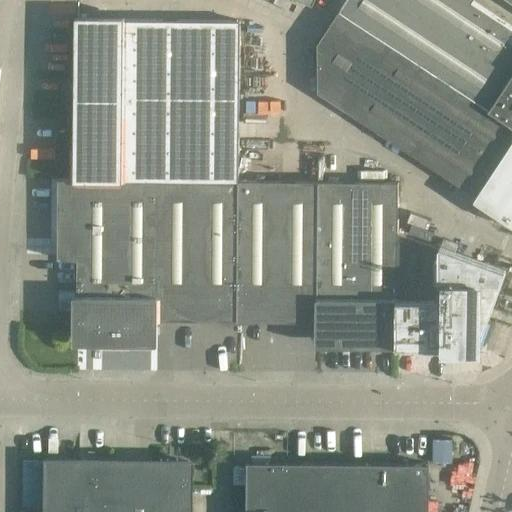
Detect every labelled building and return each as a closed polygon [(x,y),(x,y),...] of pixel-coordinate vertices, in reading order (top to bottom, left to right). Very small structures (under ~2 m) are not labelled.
[(511,27),(470,0),(345,0),(341,7),(317,44),(317,91),(511,217),(511,27)] [(400,184),(239,182),(240,21),(80,20),(79,180),(59,180),(58,259),(78,259),(78,342),(155,343),(155,320),(238,321),(322,321),(322,344),(445,345),(445,349),(476,349),(487,320),(490,321),(496,304),(492,304),(504,272),(399,233),(400,184)] [(25,460),(24,478),(41,479),(42,460),(25,460)] [(42,461),(41,511),(186,511),(187,462),(42,461)] [(243,462),(242,511),(426,511),(427,464),(243,462)]
